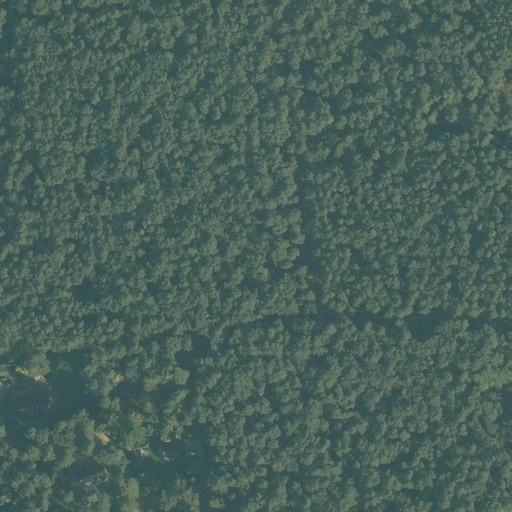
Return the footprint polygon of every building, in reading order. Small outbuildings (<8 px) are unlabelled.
[(0,368),(0,377),(12,374),(10,366),(0,368)] [(120,389),(121,403),(142,400),(141,387),(120,389)] [(38,397),(16,400),(19,420),(52,415),(52,413),(55,413),(56,411),(58,407),(56,400),(54,397),(52,396),(49,396),(49,395),(48,394),(47,392),(42,391),(39,393),(38,396),(38,397)] [(185,460),(184,447),(181,447),(180,437),(172,438),(173,448),(163,449),(164,462),(185,460)] [(76,484),(80,482),(83,487),(99,479),(100,482),(107,479),(102,466),(96,468),(96,467),(95,468),(95,467),(77,475),(73,477),(76,484)] [(0,506),(17,498),(10,486),(0,490),(0,506)] [(84,491),(79,494),(82,501),(87,499),(84,491)]
